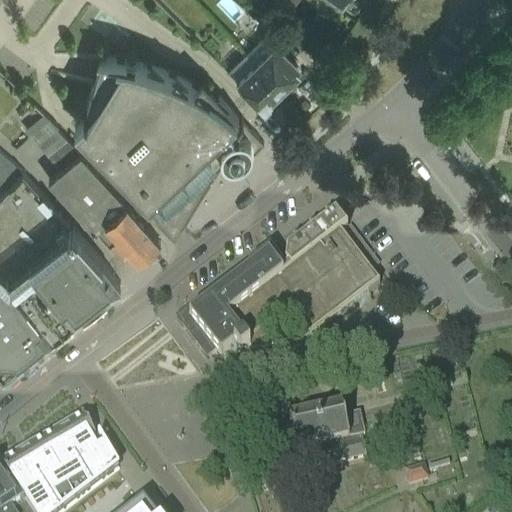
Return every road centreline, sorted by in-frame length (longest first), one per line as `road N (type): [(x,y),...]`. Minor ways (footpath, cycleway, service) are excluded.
road 1 (residential): [(226,511),(240,501),(206,375),(511,317)]
road 2 (tertiary): [(393,105),(67,358)]
road 3 (residential): [(185,511),(67,358)]
road 4 (tertiary): [(511,257),(393,105)]
road 5 (tertiary): [(393,105),(477,0)]
